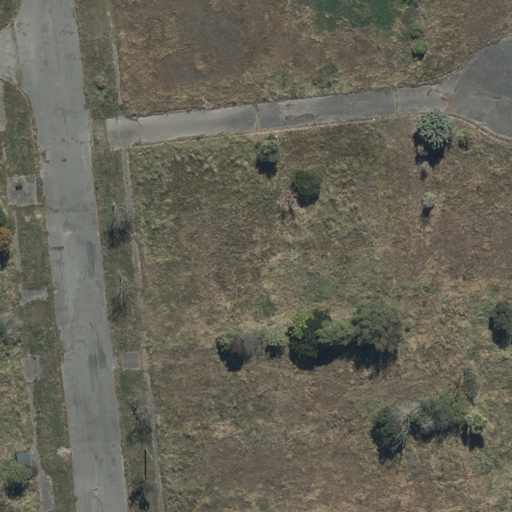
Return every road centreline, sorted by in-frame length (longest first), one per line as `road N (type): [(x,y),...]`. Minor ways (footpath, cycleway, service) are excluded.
road 1 (track): [(102,511),(46,0)]
road 2 (track): [(61,140),(511,87)]
